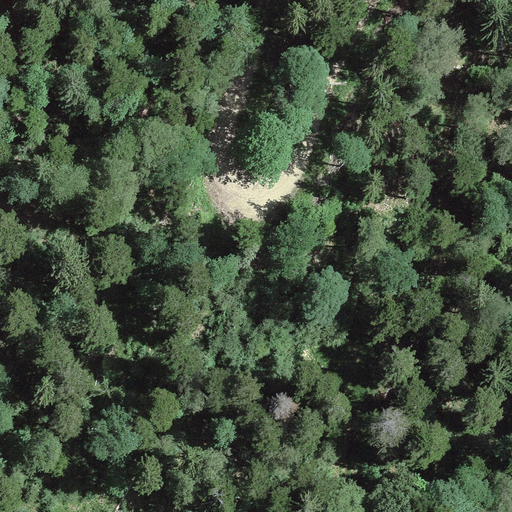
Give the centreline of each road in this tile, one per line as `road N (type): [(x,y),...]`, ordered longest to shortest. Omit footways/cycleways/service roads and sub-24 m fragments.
road 1 (track): [(380,0),(349,44),(289,179),(249,212),(227,195),(222,165),(277,0)]
road 2 (track): [(349,511),(345,451),(360,306)]
